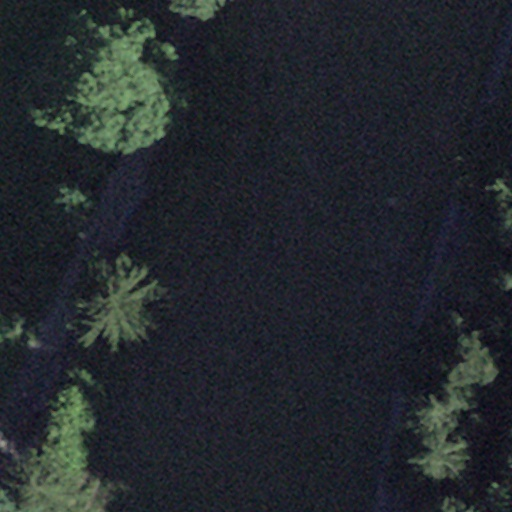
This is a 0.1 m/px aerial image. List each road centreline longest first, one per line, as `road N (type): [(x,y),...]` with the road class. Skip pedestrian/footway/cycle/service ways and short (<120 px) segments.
road 1 (track): [(386,511),(415,339),(511,25)]
road 2 (track): [(0,447),(175,70),(193,0)]
